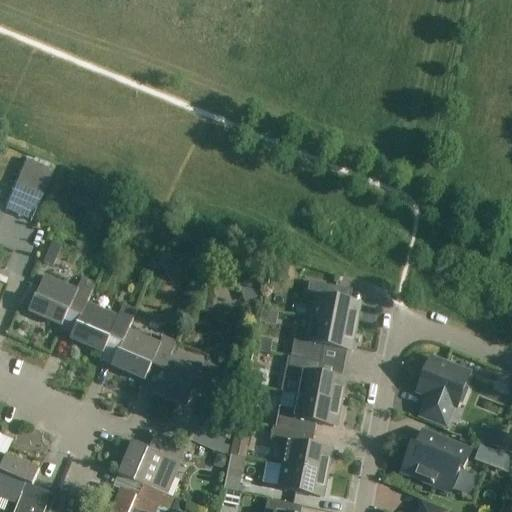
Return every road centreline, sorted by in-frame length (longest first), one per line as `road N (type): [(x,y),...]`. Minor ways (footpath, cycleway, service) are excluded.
road 1 (residential): [(511,361),(398,319),(362,511)]
road 2 (residential): [(67,493),(88,440),(78,420),(0,386)]
